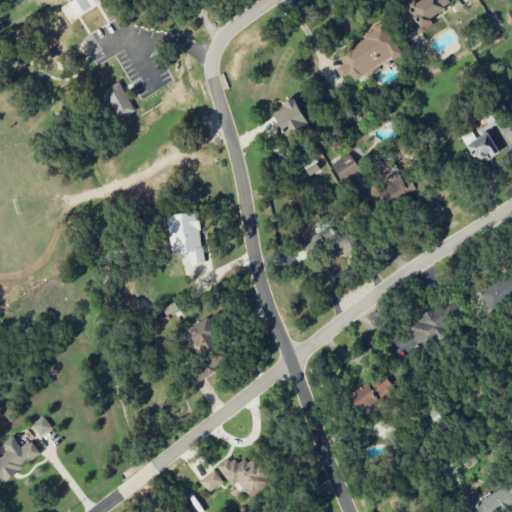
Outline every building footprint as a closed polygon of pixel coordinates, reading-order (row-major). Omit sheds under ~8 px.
[(77,18),(102,0),(74,0),(68,4),(77,18)] [(457,3),(454,0),(419,0),(409,6),(419,25),(457,3)] [(353,80),(400,54),(385,26),(336,53),(343,65),(335,69),(341,79),(350,73),(353,80)] [(101,91),(117,121),(134,111),(119,82),(101,91)] [(285,137),(308,125),(294,100),(272,113),(285,137)] [(475,140),(471,134),(462,139),(478,165),(499,153),(487,132),(475,140)] [(344,186),(364,173),(350,152),(330,166),(344,186)] [(396,205),(424,190),(420,182),(409,188),(396,164),(379,173),(396,205)] [(167,215),(171,255),(181,254),(182,265),(203,263),(198,212),(167,215)] [(511,277),(510,278),(509,277),(479,291),(488,310),(511,298),(511,277)] [(406,326),(418,346),(459,319),(447,300),(406,326)] [(187,327),(199,367),(187,371),(190,381),(225,371),(210,320),(187,327)] [(394,390),(382,373),(348,396),(360,413),(394,390)] [(31,425),(40,437),(52,428),(43,416),(31,425)] [(7,451),(0,456),(0,483),(41,454),(31,441),(20,448),(12,437),(2,444),(7,451)] [(247,500),(270,484),(251,457),(237,467),(230,457),(216,467),(231,486),(235,483),(247,500)] [(208,494),(223,483),(214,470),(199,481),(208,494)] [(511,481),(472,505),(476,511),(503,511),(511,507),(511,481)]
